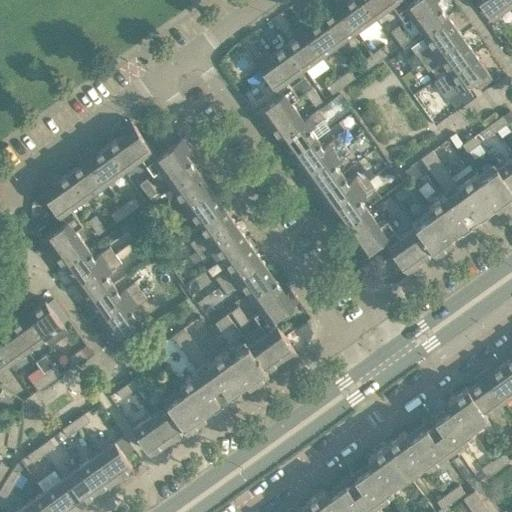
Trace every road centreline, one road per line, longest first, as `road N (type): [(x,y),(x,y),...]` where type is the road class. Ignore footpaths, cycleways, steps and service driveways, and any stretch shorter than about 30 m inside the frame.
road 1 (residential): [(240,511),(511,320)]
road 2 (residential): [(377,312),(193,51)]
road 3 (residential): [(156,78),(342,337)]
road 4 (residential): [(342,337),(95,511)]
road 5 (residential): [(0,287),(23,173),(156,78)]
road 6 (secondary): [(364,378),(181,511)]
road 7 (residential): [(511,216),(377,312)]
road 8 (secondary): [(511,274),(409,345)]
